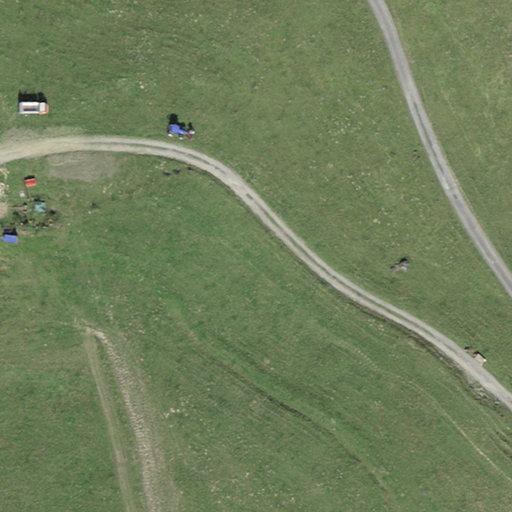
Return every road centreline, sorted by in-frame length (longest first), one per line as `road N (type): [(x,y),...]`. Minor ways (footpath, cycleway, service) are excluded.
road 1 (track): [(511,402),(444,342),(326,272),(212,168),(81,148),(0,160)]
road 2 (track): [(374,0),(446,181),(511,286)]
